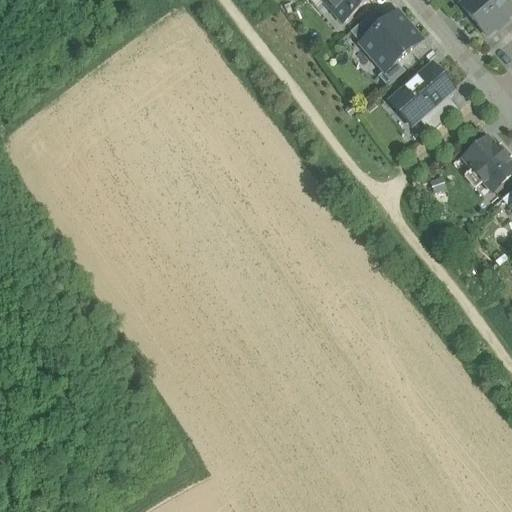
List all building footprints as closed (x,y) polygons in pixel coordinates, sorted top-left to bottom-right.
[(320,0),(343,26),(372,0),(320,0)] [(511,10),(503,0),(470,0),(461,8),(487,38),(511,16),(511,10)] [(377,11),(350,35),(361,47),(388,23),(377,11)] [(388,23),(361,47),(384,74),(385,75),(397,65),(421,44),(397,16),(388,23)] [(397,65),(385,75),(384,74),(378,79),(387,90),(406,74),(397,65)] [(433,69),(390,105),(411,128),(418,122),(445,98),(453,92),(433,69)] [(445,98),(418,122),(431,137),(458,113),(445,98)] [(493,195),(511,178),(511,168),(488,141),(464,162),(493,195)] [(511,193),(502,203),(511,214),(511,212),(511,193)]
